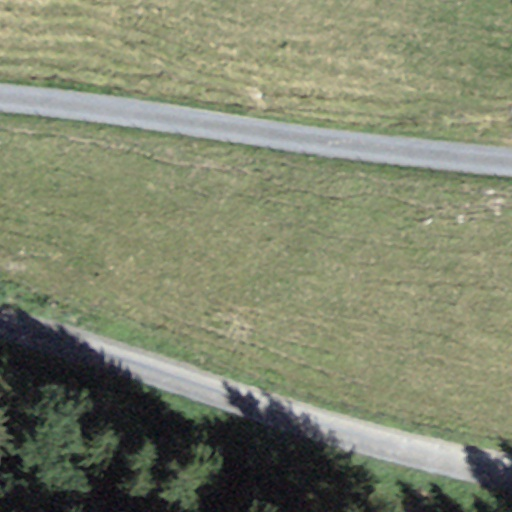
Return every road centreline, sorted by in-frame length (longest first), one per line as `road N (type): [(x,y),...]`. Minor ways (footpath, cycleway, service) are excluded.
road 1 (unclassified): [(0,330),(423,462),(511,474)]
road 2 (unclassified): [(511,160),(0,96)]
